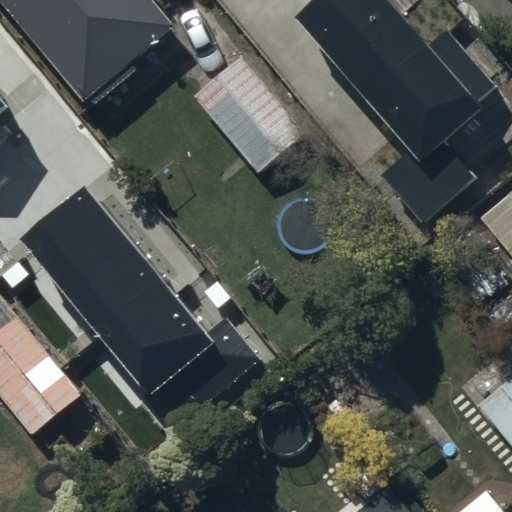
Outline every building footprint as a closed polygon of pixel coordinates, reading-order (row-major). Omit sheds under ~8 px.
[(176,16),(161,0),(6,0),(88,94),(176,16)] [(311,0),(295,15),(371,100),(430,48),(386,0),(311,0)] [(511,101),(449,31),(430,48),(371,100),(413,147),(380,176),(425,227),(478,179),(463,162),(511,119),(511,101)] [(244,54),(200,92),(260,163),(304,126),(244,54)] [(0,161),(36,132),(3,92),(8,88),(0,77),(0,161)] [(60,196),(36,216),(83,273),(119,244),(157,291),(193,262),(157,218),(162,214),(103,140),(49,184),(60,196)] [(511,189),(476,218),(511,263),(511,189)] [(0,294),(0,384),(36,429),(79,392),(0,294)] [(182,366),(112,421),(150,469),(220,414),(182,366)] [(511,377),(483,401),(511,437),(511,377)] [(414,511),(392,486),(357,511),(414,511)]
